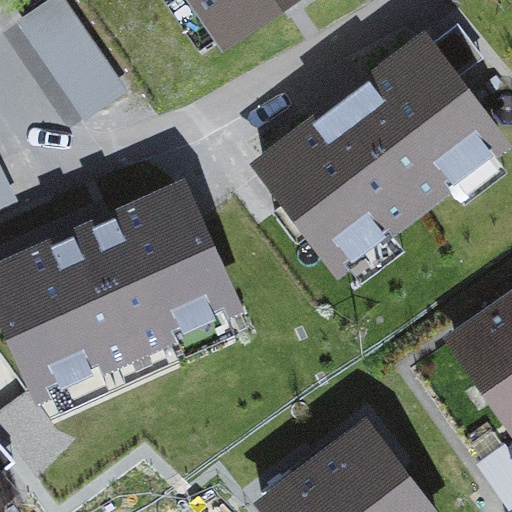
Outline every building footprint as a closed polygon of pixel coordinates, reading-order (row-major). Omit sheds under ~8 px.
[(131,88),(68,0),(45,0),(16,21),(86,120),(131,88)] [(163,0),(199,51),(223,34),(226,38),(282,0),(163,0)] [(511,144),(511,139),(425,26),(248,159),(336,277),(511,144)] [(0,161),(0,208),(17,201),(0,161)] [(185,176),(0,260),(0,322),(35,401),(246,306),(185,176)] [(511,314),(507,307),(456,342),(511,423),(511,314)] [(439,511),(367,415),(254,498),(264,511),(439,511)]
